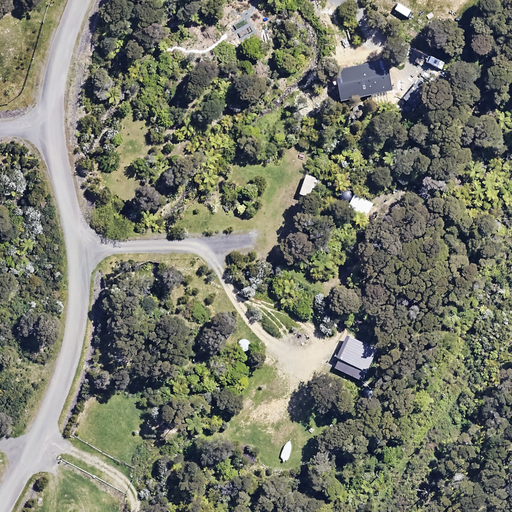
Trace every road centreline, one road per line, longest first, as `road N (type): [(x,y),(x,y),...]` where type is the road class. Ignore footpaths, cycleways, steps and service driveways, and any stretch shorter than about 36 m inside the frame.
road 1 (residential): [(0,509),(54,408),(71,351),(79,253),(50,102),(78,0)]
road 2 (unknown): [(79,253),(168,246),(230,257)]
